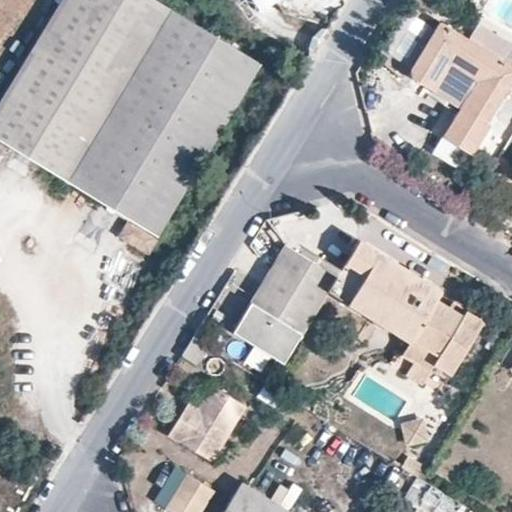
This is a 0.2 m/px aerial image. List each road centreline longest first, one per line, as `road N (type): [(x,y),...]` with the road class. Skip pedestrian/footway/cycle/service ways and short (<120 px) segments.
road 1 (residential): [(291,133),(57,511)]
road 2 (residential): [(291,133),(511,269)]
road 3 (residential): [(373,0),(291,133)]
